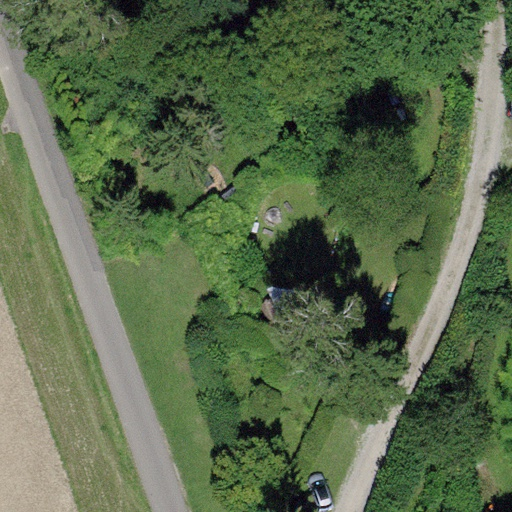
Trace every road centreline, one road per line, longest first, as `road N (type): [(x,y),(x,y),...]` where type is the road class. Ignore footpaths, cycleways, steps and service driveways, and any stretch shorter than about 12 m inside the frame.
road 1 (track): [(343,511),(392,424),(480,220),(493,0)]
road 2 (unclassified): [(0,45),(166,511)]
